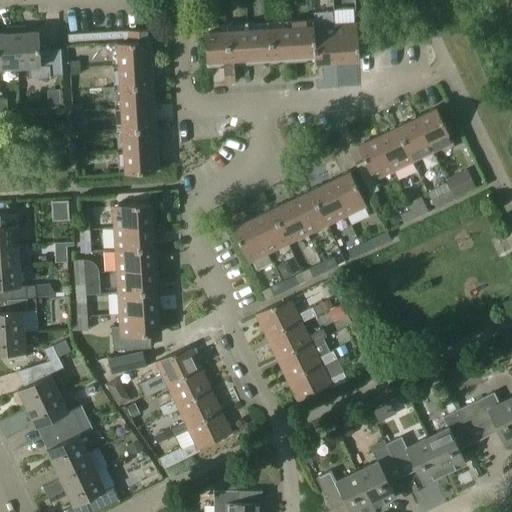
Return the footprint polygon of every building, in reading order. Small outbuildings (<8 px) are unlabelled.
[(356,23),(334,24),(336,62),(358,61),(356,23)] [(314,64),(336,62),(334,24),(312,25),(314,55),(314,64)] [(314,55),(312,25),(204,32),(206,62),(223,61),(224,83),(235,82),(234,60),(314,55)] [(0,68),(18,68),(15,27),(6,28),(6,34),(0,33),(0,68)] [(25,27),(15,27),(18,68),(29,67),(30,78),(51,77),(51,75),(63,75),(61,49),(39,50),(38,32),(25,33),(25,27)] [(139,30),(129,31),(129,42),(124,42),(116,43),(124,174),(156,172),(147,30),(139,30)] [(69,61),(70,75),(81,74),(80,60),(69,61)] [(84,117),(83,103),(72,104),(73,118),(84,117)] [(416,118),(432,152),(452,143),(436,108),(416,118)] [(396,127),(413,162),(432,152),(416,118),(396,127)] [(377,136),(393,171),(413,162),(396,127),(377,136)] [(393,171),(377,136),(357,146),(364,160),(355,164),(369,194),(378,190),(374,180),(393,171)] [(74,147),(75,162),(86,161),(85,146),(74,147)] [(330,181),(346,216),(366,206),(350,172),(330,181)] [(473,190),(469,182),(458,187),(455,180),(447,184),(450,190),(455,200),(468,193),(473,190)] [(310,190),(327,225),(346,216),(330,181),(310,190)] [(455,200),(450,190),(450,191),(446,182),(435,188),(443,205),(455,200)] [(291,200),(307,234),(327,225),(310,190),(291,200)] [(411,209),(416,218),(429,212),(421,197),(409,203),(412,208),(411,209)] [(50,220),(68,219),(67,198),(50,199),(50,220)] [(271,209),(288,243),(307,234),(291,200),(271,209)] [(114,228),(152,226),(151,204),(112,206),(114,228)] [(252,218),(269,253),(288,243),(271,209),(252,218)] [(416,218),(411,209),(399,214),(404,224),(416,218)] [(0,246),(18,245),(17,225),(24,225),(23,212),(0,213),(0,246)] [(79,230),(90,229),(89,216),(78,217),(79,230)] [(269,253),(252,218),(232,228),(249,262),(269,253)] [(115,250),(153,247),(152,226),(114,228),(115,250)] [(90,229),(79,230),(80,244),(91,243),(90,229)] [(360,244),(364,254),(377,247),(373,238),(360,244)] [(54,260),(67,260),(67,241),(54,241),(54,260)] [(364,254),(360,244),(348,250),(352,259),(364,254)] [(18,245),(0,246),(0,266),(19,265),(18,245)] [(153,247),(115,250),(116,271),(155,269),(153,247)] [(321,262),(325,272),(338,266),(333,257),(321,262)] [(75,273),(85,273),(84,259),(74,260),(75,273)] [(325,272),(321,262),(309,268),(313,278),(325,272)] [(19,265),(0,266),(0,299),(36,297),(35,285),(21,286),(19,265)] [(155,269),(116,271),(118,293),(156,290),(155,269)] [(85,273),(75,273),(76,295),(86,295),(85,273)] [(282,281),(287,290),(299,284),(295,275),(282,281)] [(282,281),(270,287),(275,296),(287,290),(282,281)] [(48,284),(35,285),(36,297),(54,296),(54,292),(48,284)] [(156,290),(118,293),(119,314),(157,312),(156,290)] [(86,295),(76,295),(76,299),(71,300),(72,317),(87,316),(86,295)] [(0,333),(24,331),(38,330),(36,310),(37,310),(36,297),(0,299),(0,333)] [(301,319),(302,322),(316,315),(312,307),(298,314),(290,297),(255,314),(266,336),(301,319)] [(151,347),(150,334),(159,334),(157,312),(119,314),(120,326),(112,327),(113,350),(151,347)] [(87,316),(72,317),(71,317),(71,331),(88,330),(87,316)] [(311,341),(312,344),(323,338),(327,337),(323,329),(308,336),(302,322),(301,319),(266,336),(277,358),(311,341)] [(25,352),(24,331),(0,333),(0,354),(7,354),(7,360),(25,359),(25,352)] [(311,341),(277,358),(287,379),(321,363),(323,365),(337,358),(333,350),(330,352),(323,338),(312,344),(311,341)] [(50,361),(58,357),(53,345),(44,349),(50,361)] [(147,380),(139,384),(146,397),(168,386),(167,384),(201,367),(190,345),(156,361),(162,373),(147,380)] [(111,375),(146,367),(143,352),(108,359),(111,375)] [(56,376),(51,376),(51,375),(64,368),(58,357),(50,361),(18,371),(24,386),(18,389),(27,408),(59,393),(59,392),(62,388),(56,376)] [(321,363),(287,379),(298,401),(331,385),(332,387),(348,380),(344,372),(329,379),(323,365),(321,363)] [(201,367),(167,384),(168,386),(175,400),(160,406),(164,415),(179,408),(177,405),(212,389),(201,367)] [(105,383),(118,405),(126,400),(113,379),(105,383)] [(177,405),(179,408),(185,421),(171,428),(175,436),(176,436),(189,429),(187,427),(222,410),(212,389),(177,405)] [(494,392),(480,399),(457,410),(473,443),(499,430),(506,444),(511,441),(511,396),(500,403),(494,392)] [(59,393),(27,408),(36,427),(37,427),(42,438),(74,423),(78,421),(87,416),(81,405),(68,411),(59,393)] [(181,450),(185,458),(200,451),(199,449),(233,433),(222,410),(187,427),(189,429),(176,436),(181,447),(180,448),(181,450)] [(427,437),(444,473),(466,463),(460,449),(473,443),(457,410),(443,417),(448,428),(427,437)] [(88,453),(79,434),(92,428),(87,416),(78,421),(74,423),(42,438),(47,449),(56,468),(88,453)] [(387,443),(403,476),(416,470),(423,484),(444,473),(427,437),(407,447),(401,436),(387,443)] [(296,445),(305,464),(320,457),(311,438),(296,445)] [(357,471),(374,507),(396,497),(389,483),(403,476),(387,443),(372,451),(377,461),(357,471)] [(61,478),(60,479),(43,487),(47,495),(97,471),(107,466),(99,448),(88,453),(56,468),(61,478)] [(180,448),(160,458),(164,467),(185,458),(181,450),(180,448)] [(64,487),(47,495),(51,503),(68,495),(74,506),(65,510),(66,511),(94,511),(120,500),(113,486),(115,486),(106,467),(97,471),(64,487)] [(332,510),(346,503),(350,511),(363,511),(374,507),(357,471),(336,481),(331,470),(316,477),(332,510)] [(214,490),(214,502),(214,511),(262,511),(263,503),(238,502),(238,490),(214,490)]
